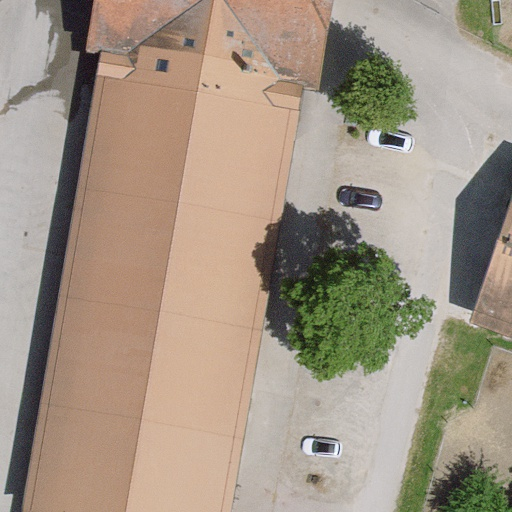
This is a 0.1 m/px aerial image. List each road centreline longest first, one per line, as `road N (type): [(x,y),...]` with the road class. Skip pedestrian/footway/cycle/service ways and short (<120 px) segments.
road 1 (unknown): [(511,37),(447,195),(360,511)]
road 2 (unknown): [(0,242),(59,0)]
